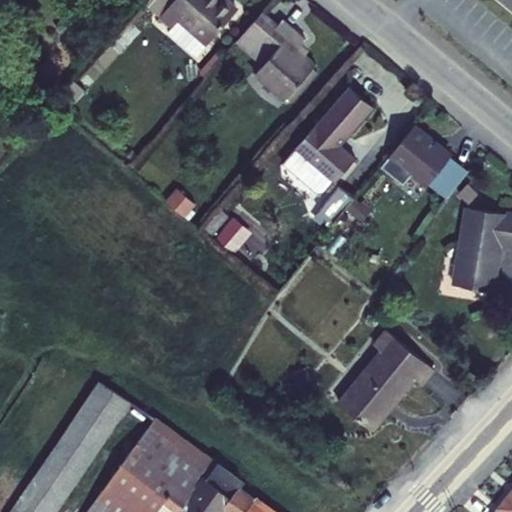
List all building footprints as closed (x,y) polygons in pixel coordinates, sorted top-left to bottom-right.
[(203,42),(207,45),(236,10),(223,0),(145,0),(143,2),(172,26),(177,20),(203,42)] [(312,68),(314,66),(303,56),(294,49),(300,43),(304,38),(281,20),(278,24),(261,10),(236,39),(253,54),(261,61),(252,72),(284,99),(286,97),(312,68)] [(177,20),(172,26),(166,32),(192,55),(203,42),(177,20)] [(308,50),(300,43),(294,49),(303,56),(308,50)] [(291,101),(317,72),(312,68),(286,97),(291,101)] [(340,146),(373,107),(349,86),(282,165),(315,193),(320,193),(330,180),(333,183),(354,159),(340,146)] [(431,182),(453,157),(416,127),(384,164),(407,182),(417,171),(431,182)] [(431,182),(450,197),(472,173),(453,157),(431,182)] [(328,227),(352,198),(339,188),(316,217),(328,227)] [(222,202),(205,232),(239,251),(256,221),(222,202)] [(500,247),(511,249),(511,216),(464,209),(451,286),(491,293),(495,275),(487,274),(492,245),(500,247)] [(487,274),(495,275),(500,247),(492,245),(487,274)] [(379,353),(338,404),(370,431),(411,379),(419,386),(433,369),(385,331),(372,348),(379,353)] [(54,511),(128,403),(97,382),(8,511),(54,511)] [(225,511),(267,511),(237,489),(241,483),(154,421),(86,511),(222,511),(224,511),(225,511)] [(511,511),(511,491),(494,511),(511,511)]
